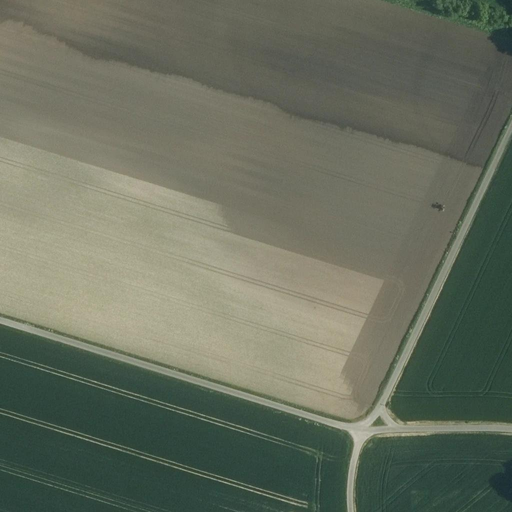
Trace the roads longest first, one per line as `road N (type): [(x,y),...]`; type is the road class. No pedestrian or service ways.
road 1 (unclassified): [(360,432),(0,321)]
road 2 (unclassified): [(511,120),(378,407)]
